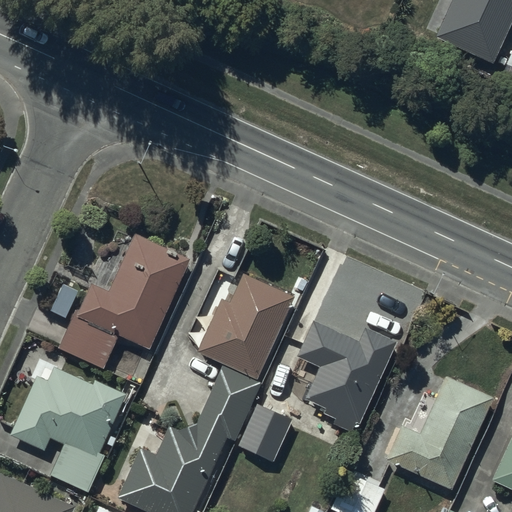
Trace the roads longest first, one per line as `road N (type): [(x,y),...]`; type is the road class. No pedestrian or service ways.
road 1 (secondary): [(511,267),(83,72)]
road 2 (residential): [(0,262),(83,72)]
